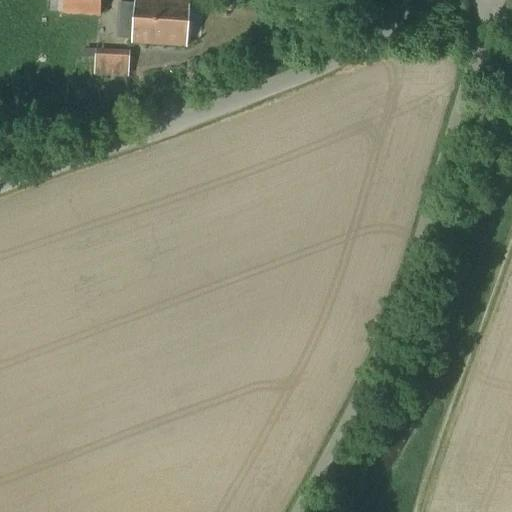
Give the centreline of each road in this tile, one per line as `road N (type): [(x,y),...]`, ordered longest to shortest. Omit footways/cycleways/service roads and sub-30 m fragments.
road 1 (unclassified): [(493,0),(306,511)]
road 2 (unclassified): [(0,181),(354,54),(441,0)]
